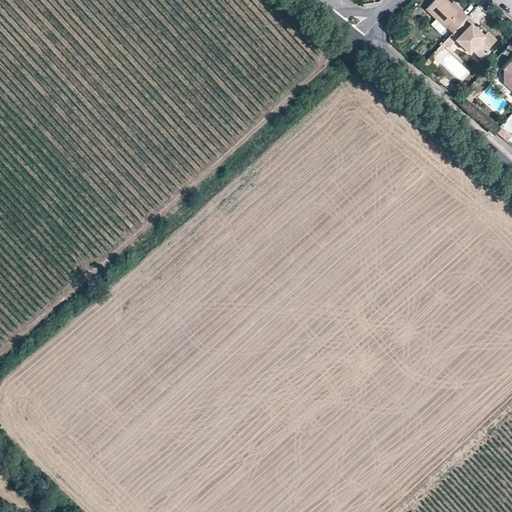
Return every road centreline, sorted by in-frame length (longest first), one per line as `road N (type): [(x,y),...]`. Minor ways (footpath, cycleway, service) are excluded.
road 1 (track): [(359,41),(0,348)]
road 2 (tertiary): [(359,41),(511,167)]
road 3 (track): [(403,511),(511,409)]
